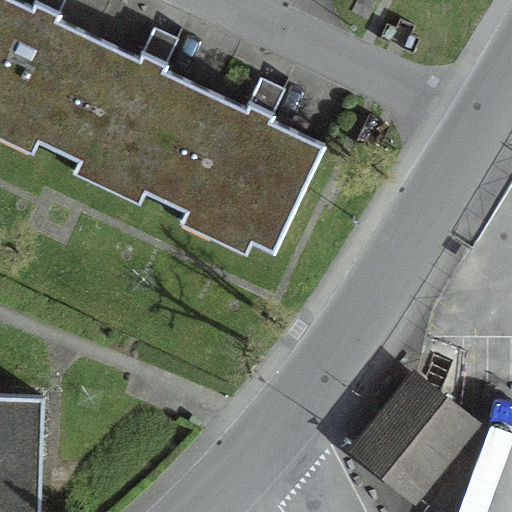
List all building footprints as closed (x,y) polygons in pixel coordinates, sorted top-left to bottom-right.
[(19,0),(0,0),(0,119),(59,147),(109,42),(56,17),(63,0),(34,0),(32,6),(19,0)] [(109,42),(59,147),(165,197),(215,92),(163,67),(173,45),(150,34),(139,56),(109,42)] [(274,248),(324,142),(269,117),(280,95),(256,84),(246,106),(215,92),(165,197),(274,248)] [(469,422),(415,378),(359,449),(413,492),(469,422)] [(0,511),(38,511),(43,394),(0,392),(0,511)]
